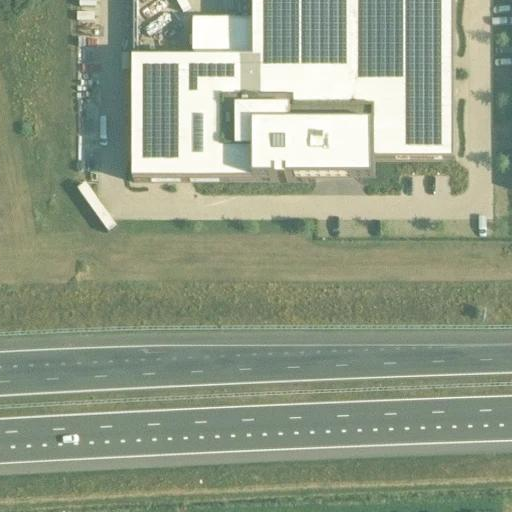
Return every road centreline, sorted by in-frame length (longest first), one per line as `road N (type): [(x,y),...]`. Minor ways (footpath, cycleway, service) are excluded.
road 1 (motorway): [(0,434),(511,413)]
road 2 (motorway): [(511,361),(0,380)]
